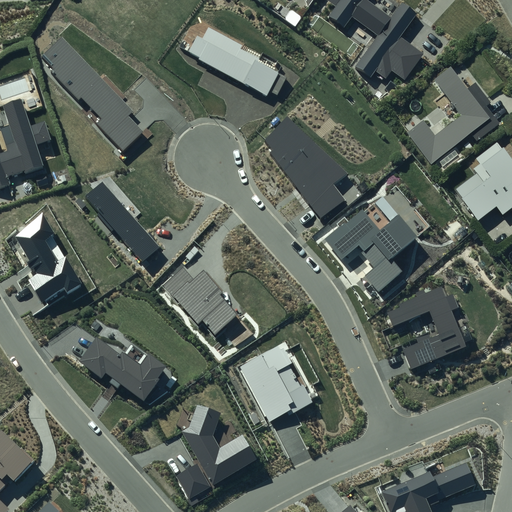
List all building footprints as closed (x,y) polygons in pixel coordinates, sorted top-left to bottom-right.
[(297,0),(301,8),(306,0),(297,0)] [(257,53),(204,28),(198,39),(186,33),(175,54),(264,97),(276,71),(253,60),(257,53)] [(153,130),(56,29),(31,52),(45,67),(39,72),(69,104),(76,98),(99,121),(90,129),(121,161),(153,130)] [(421,123),(406,135),(431,166),(467,137),(474,146),(498,127),(482,107),(487,103),(471,84),(464,90),(448,69),(432,82),(461,118),(434,140),(421,123)] [(0,189),(4,188),(1,179),(39,167),(32,147),(46,143),(38,119),(24,124),(14,94),(0,98),(0,121),(11,154),(0,157),(0,189)] [(511,168),(494,148),(478,162),(491,176),(459,205),(477,225),(493,212),(500,221),(511,211),(511,212),(511,168)] [(166,252),(102,179),(79,199),(143,272),(166,252)] [(372,230),(354,210),(318,240),(337,262),(350,251),(373,278),(365,284),(375,296),(401,275),(389,260),(412,240),(390,214),(372,230)] [(78,286),(33,211),(0,243),(0,249),(37,311),(78,286)] [(190,277),(184,270),(159,291),(196,333),(202,327),(213,339),(232,323),(214,303),(222,295),(199,269),(190,277)] [(439,290),(383,313),(392,334),(422,323),(428,339),(394,353),(404,378),(464,353),(439,290)] [(90,338),(73,364),(140,408),(165,370),(126,344),(113,354),(90,338)] [(319,411),(285,347),(240,371),(274,435),(319,411)] [(218,415),(195,406),(182,438),(200,469),(179,482),(191,503),(254,466),(238,438),(219,449),(211,435),(218,415)] [(0,494),(30,464),(0,434),(0,511),(8,511),(0,503),(0,494)] [(428,476),(378,499),(383,511),(428,511),(474,490),(464,470),(432,485),(428,476)] [(55,511),(46,503),(36,511),(55,511)]
